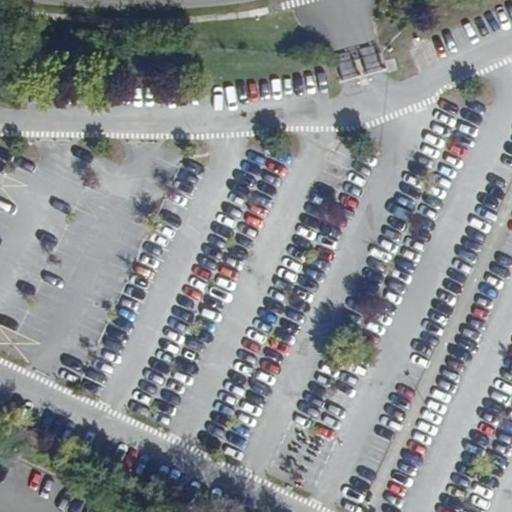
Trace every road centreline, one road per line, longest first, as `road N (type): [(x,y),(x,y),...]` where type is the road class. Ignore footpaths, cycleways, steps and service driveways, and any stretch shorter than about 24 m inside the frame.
road 1 (unknown): [(511,75),(320,511)]
road 2 (unknown): [(415,84),(245,484)]
road 3 (unknown): [(319,110),(168,449)]
road 4 (unknown): [(235,121),(106,420)]
